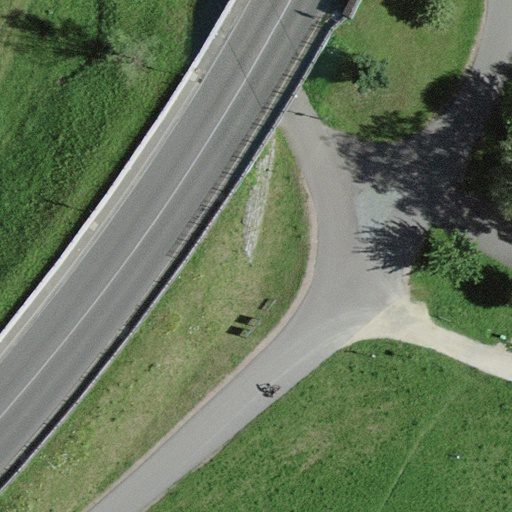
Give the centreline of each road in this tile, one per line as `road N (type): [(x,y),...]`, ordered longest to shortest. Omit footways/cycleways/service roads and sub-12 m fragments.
road 1 (primary): [(0,414),(140,240),(288,0)]
road 2 (track): [(359,270),(323,321),(215,429),(114,511)]
road 3 (track): [(511,368),(444,344),(392,309),(359,270)]
